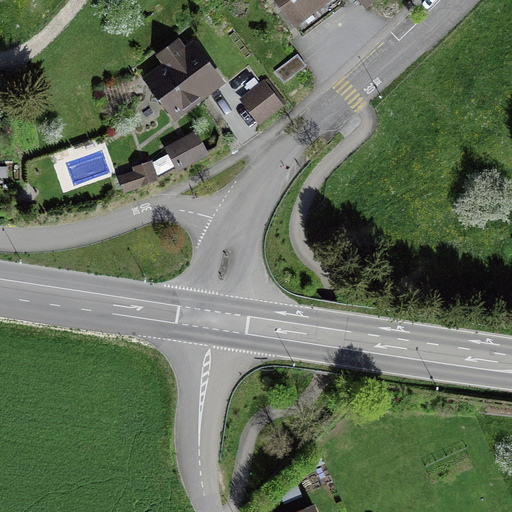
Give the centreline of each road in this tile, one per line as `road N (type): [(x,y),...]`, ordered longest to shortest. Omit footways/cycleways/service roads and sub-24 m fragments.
road 1 (residential): [(235,226),(268,173),(454,0)]
road 2 (primary): [(214,319),(511,365)]
road 3 (residential): [(0,239),(70,237),(180,208),(235,226)]
road 4 (primary): [(0,285),(214,319)]
road 5 (residential): [(214,319),(199,439),(208,511)]
